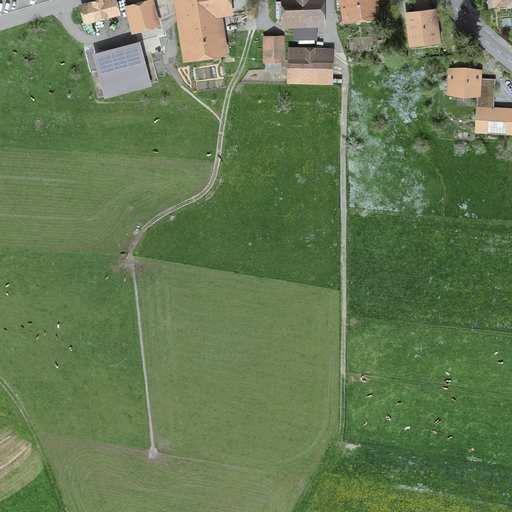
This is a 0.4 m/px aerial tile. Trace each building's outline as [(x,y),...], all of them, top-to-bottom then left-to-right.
[(96,0),(76,5),(81,26),(118,16),(113,0),(96,0)] [(146,0),(120,7),(129,36),(156,29),(148,0),(146,0)] [(168,0),(176,64),(224,58),(220,17),(228,16),(226,0),(168,0)] [(276,0),(278,31),(321,29),(319,0),(276,0)] [(335,0),(338,26),(368,23),(366,0),(335,0)] [(511,0),(486,0),(488,8),(511,5),(511,0)] [(399,12),(404,48),(435,44),(431,8),(399,12)] [(260,35),(259,62),(279,63),(280,36),(260,35)] [(140,41),(93,54),(105,98),(152,85),(140,41)] [(286,48),(285,85),(329,86),(330,49),(286,48)] [(473,97),(471,131),(511,133),(511,107),(492,107),(494,78),(479,77),(479,68),(446,66),(445,95),(473,97)]
